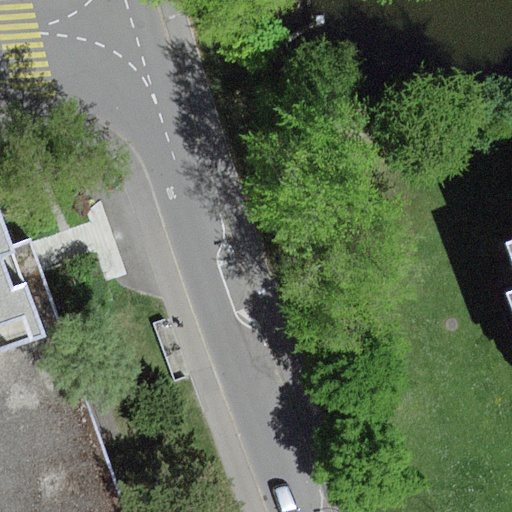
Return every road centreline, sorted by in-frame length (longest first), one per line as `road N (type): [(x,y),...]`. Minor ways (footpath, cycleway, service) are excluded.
road 1 (residential): [(126,21),(302,511)]
road 2 (residential): [(126,21),(0,33)]
